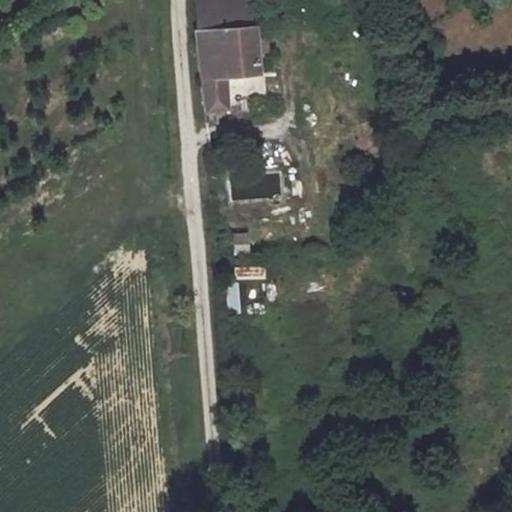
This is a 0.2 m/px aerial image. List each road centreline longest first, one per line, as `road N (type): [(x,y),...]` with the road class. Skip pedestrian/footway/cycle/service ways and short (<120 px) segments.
road 1 (residential): [(187,143),(219,511)]
road 2 (track): [(178,0),(187,143)]
